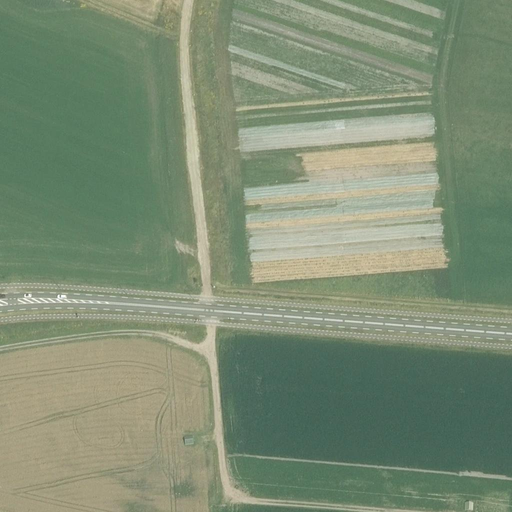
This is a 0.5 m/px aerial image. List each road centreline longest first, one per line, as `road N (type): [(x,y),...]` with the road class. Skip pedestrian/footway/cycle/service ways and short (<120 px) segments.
road 1 (tertiary): [(511,334),(132,304),(0,303)]
road 2 (track): [(209,323),(227,498),(386,511)]
road 3 (track): [(206,298),(185,40)]
road 4 (track): [(212,355),(154,332),(0,347)]
